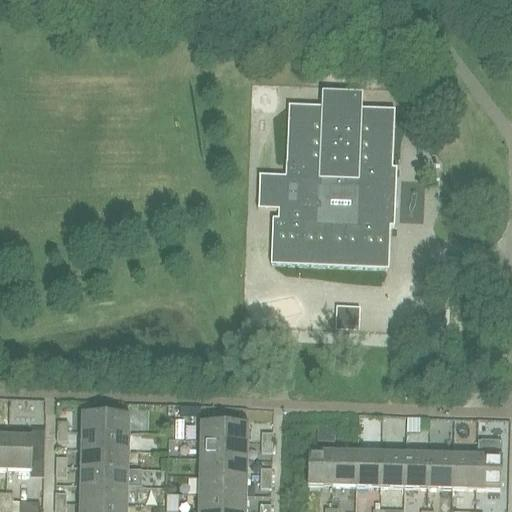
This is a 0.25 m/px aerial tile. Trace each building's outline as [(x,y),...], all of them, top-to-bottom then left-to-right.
[(323,96),(322,110),(288,108),(286,179),(259,178),(258,212),(278,213),(278,221),(273,221),(271,268),(388,273),(390,229),(394,229),(397,179),(391,179),(392,170),(393,171),(395,113),(361,111),(361,97),(323,96)] [(336,332),(359,333),(359,310),(337,309),(336,332)] [(81,416),(81,435),(129,436),(130,417),(81,416)] [(57,424),(57,434),(67,434),(68,424),(57,424)] [(201,425),(200,444),(248,445),(248,426),(201,425)] [(45,433),(44,433),(31,433),(31,439),(8,438),(7,473),(32,474),(32,461),(44,461),(45,433)] [(67,434),(57,434),(57,443),(67,444),(67,434)] [(129,436),(81,435),(80,453),(129,454),(129,436)] [(262,436),(262,445),(272,446),(272,436),(262,436)] [(248,445),(200,444),(200,462),(247,463),(248,445)] [(272,446),(262,445),(261,455),(272,455),(272,446)] [(128,472),(129,454),(80,453),(80,471),(128,472)] [(332,489),(333,454),(308,453),(307,488),(332,489)] [(356,490),(357,454),(333,454),(332,489),(356,490)] [(380,490),(381,455),(357,454),(356,490),(380,490)] [(404,491),(405,456),(381,455),(380,490),(404,491)] [(428,492),(429,456),(405,456),(404,491),(428,492)] [(452,492),(453,457),(429,456),(428,492),(452,492)] [(476,493),(477,458),(453,457),(452,492),(476,493)] [(477,458),(476,493),(501,494),(502,458),(477,458)] [(56,460),(56,470),(67,470),(67,461),(56,460)] [(247,481),(247,463),(200,462),(199,480),(247,481)] [(67,470),(56,470),(56,480),(66,480),(67,470)] [(128,472),(80,471),(79,489),(128,490),(128,472)] [(261,472),(261,482),(271,482),(271,472),(261,472)] [(199,480),(199,498),(246,499),(247,481),(199,480)] [(260,491),(271,491),(271,482),(261,482),(260,491)] [(127,508),(128,490),(79,489),(79,506),(127,508)] [(0,495),(0,505),(13,506),(13,496),(0,495)] [(55,497),(55,506),(66,506),(66,497),(55,497)] [(245,511),(246,499),(199,498),(198,511),(245,511)]
